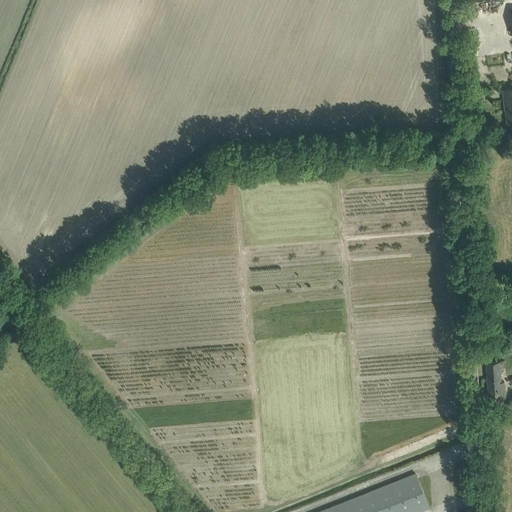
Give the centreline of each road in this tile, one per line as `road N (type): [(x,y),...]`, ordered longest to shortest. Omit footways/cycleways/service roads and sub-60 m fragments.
road 1 (unclassified): [(482,511),(451,0)]
road 2 (track): [(25,313),(230,156),(460,139)]
